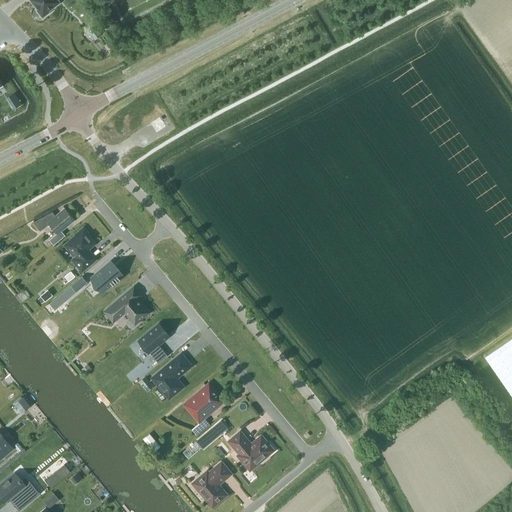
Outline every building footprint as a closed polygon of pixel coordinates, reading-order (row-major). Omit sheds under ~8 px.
[(37,11),(43,18),(50,12),(49,11),(60,2),(57,0),(30,0),(38,10),(37,11)] [(102,35),(97,28),(90,33),(95,40),(102,35)] [(56,216),(52,212),(34,222),(41,229),(48,223),(57,233),(50,240),(54,245),(66,235),(61,230),(75,219),(65,208),(56,216)] [(77,236),(66,245),(77,257),(74,260),(82,270),(96,258),(88,249),(94,243),(89,237),(91,236),(84,228),(76,235),(77,236)] [(113,264),(111,261),(91,278),(103,292),(123,275),(115,266),(114,268),(112,265),(113,264)] [(71,271),(64,277),(69,282),(75,276),(71,271)] [(82,276),(71,285),(77,292),(88,283),(82,276)] [(131,327),(132,327),(134,326),(134,327),(140,322),(139,320),(148,312),(136,298),(140,295),(134,288),(105,311),(110,317),(117,318),(125,311),(131,318),(129,320),(128,322),(128,323),(129,327),(131,327)] [(40,296),(45,302),(53,295),(48,289),(40,296)] [(55,310),(66,301),(61,294),(49,303),(55,310)] [(169,337),(158,324),(139,340),(150,353),(151,351),(160,362),(168,355),(159,345),(169,337)] [(511,336),(485,356),(511,394),(511,336)] [(191,366),(181,355),(153,379),(160,387),(170,398),(183,386),(176,378),(191,366)] [(92,369),(88,364),(81,369),(86,374),(92,369)] [(151,383),(146,376),(139,382),(144,389),(151,383)] [(211,425),(205,417),(223,402),(209,384),(185,404),(200,422),(192,429),(198,436),(211,425)] [(23,397),(14,404),(19,409),(27,402),(23,397)] [(221,416),(198,438),(205,446),(229,424),(221,416)] [(154,449),(161,443),(150,430),(143,435),(154,449)] [(240,454),(239,455),(250,469),(268,455),(269,456),(276,450),(270,443),(268,445),(261,436),(253,443),(250,443),(240,432),(230,441),(240,454)] [(0,458),(12,448),(0,433),(0,458)] [(199,493),(204,499),(207,499),(208,501),(211,501),(214,505),(226,494),(219,486),(220,482),(230,473),(222,463),(209,474),(207,472),(195,482),(198,486),(198,489),(200,491),(199,493)] [(51,488),(70,472),(64,464),(45,480),(51,488)] [(73,476),(78,483),(81,480),(76,473),(73,476)] [(14,474),(0,485),(0,493),(6,500),(9,497),(12,501),(18,495),(25,504),(26,505),(39,494),(27,479),(22,483),(14,474)]
